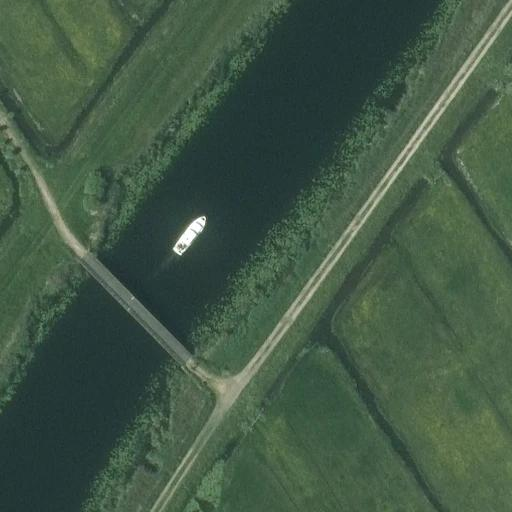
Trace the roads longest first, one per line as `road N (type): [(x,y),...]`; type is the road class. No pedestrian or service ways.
road 1 (track): [(223,397),(511,6)]
road 2 (track): [(223,397),(78,251),(55,216)]
road 3 (track): [(150,511),(223,397)]
